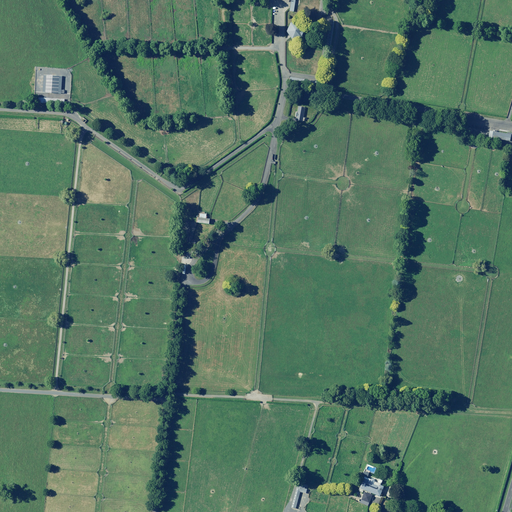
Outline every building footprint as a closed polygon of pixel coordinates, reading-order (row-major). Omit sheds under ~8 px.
[(293,39),(302,38),(306,35),(295,20),(290,23),(287,31),(293,39)] [(331,48),(335,21),(330,20),(326,48),(331,48)] [(305,107),(298,106),(297,113),(296,113),(296,117),(297,117),(296,120),(303,121),(305,107)] [(472,125),(472,128),(465,127),(464,134),(487,138),(489,131),(476,129),(476,125),(472,125)] [(511,134),(490,131),(489,137),(510,141),(511,134)] [(196,223),(210,224),(210,223),(215,223),(215,221),(210,221),(210,218),(207,218),(207,214),(199,213),(198,217),(197,217),(196,223)] [(369,480),(364,478),(360,488),(380,496),(384,486),(379,484),(378,486),(374,484),(375,480),(371,478),(370,482),(368,482),(369,480)] [(306,484),(298,482),(297,487),(291,507),(296,509),(297,504),(300,492),(306,493),(307,489),(304,489),(306,484)] [(372,495),(364,492),(360,503),(368,506),(372,495)]
